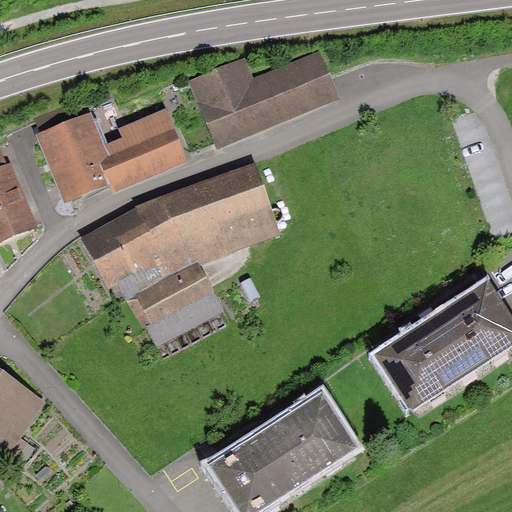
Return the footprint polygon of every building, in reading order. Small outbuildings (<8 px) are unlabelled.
[(216,150),(339,100),(319,53),(256,78),(248,61),(189,81),(216,150)] [(42,135),(39,137),(51,167),(66,204),(111,185),(114,191),(187,162),(167,111),(118,131),(121,140),(107,145),(93,112),(87,115),(82,101),(36,120),(42,135)] [(0,242),(11,238),(38,228),(13,165),(9,166),(0,144),(0,242)] [(163,199),(190,267),(199,263),(283,234),(255,165),(163,199)] [(199,263),(190,267),(163,199),(134,213),(82,239),(110,290),(120,284),(155,346),(224,308),(199,263)] [(379,356),(414,410),(511,347),(511,315),(492,284),(379,356)] [(0,492),(33,444),(24,439),(46,406),(0,374),(0,492)] [(236,511),(264,511),(361,449),(324,394),(209,470),(236,511)]
